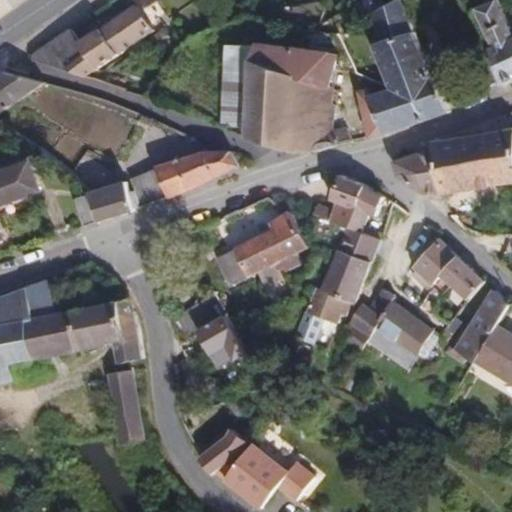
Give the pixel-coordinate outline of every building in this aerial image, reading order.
[(449,104),(439,75),(435,76),(427,56),(405,0),(394,0),(389,2),(388,0),(363,0),(358,4),(364,13),(370,16),(373,10),(377,13),(382,42),(378,44),(388,70),(394,89),(408,127),(452,111),(449,104)] [(495,3),(493,0),(474,0),(479,10),(495,3)] [(511,81),(511,25),(501,0),(495,3),(479,10),(496,48),(492,50),(494,55),(501,84),(502,86),(511,81)] [(84,77),(153,32),(136,7),(80,43),(71,29),(61,36),(32,56),(32,61),(84,77)] [(254,59),(260,44),(228,46),(224,99),(251,101),(254,59)] [(355,143),(349,129),(334,132),(338,105),(333,103),(335,89),(331,88),(341,55),(260,44),(254,59),(251,101),(248,131),(248,138),(286,151),(320,152),(355,143)] [(442,73),(434,54),(427,56),(435,76),(439,75),(442,73)] [(501,84),(494,55),(477,61),(486,90),(501,84)] [(0,113),(45,82),(5,72),(0,75),(0,113)] [(408,127),(394,89),(374,96),(372,89),(362,92),(369,114),(371,138),(408,127)] [(248,131),(251,101),(224,99),(222,126),(248,131)] [(511,130),(434,143),(435,150),(395,162),(399,176),(418,191),(425,195),(431,195),(443,195),(511,183),(511,130)] [(190,190),(240,166),(233,151),(205,151),(159,166),(160,169),(172,198),(172,197),(190,190)] [(0,240),(4,239),(0,228),(0,205),(42,190),(32,163),(0,174),(0,240)] [(172,198),(160,169),(133,180),(137,192),(141,206),(141,209),(172,198)] [(379,218),(386,197),(368,186),(343,175),(333,200),(339,202),(335,212),(318,206),(315,214),(319,216),(352,228),(360,210),(379,218)] [(132,194),(129,182),(92,193),(92,195),(100,223),(136,211),(136,208),(132,194)] [(141,206),(137,192),(132,194),(136,208),(140,206),(141,206)] [(100,223),(92,195),(78,200),(86,227),(100,223)] [(304,265),(297,255),(312,248),(310,244),(293,211),(289,214),(273,223),(276,230),(237,249),(218,258),(231,287),(241,282),(245,280),(259,273),(268,293),(286,284),(280,272),(285,269),(288,273),(304,265)] [(319,216),(310,244),(336,251),(340,252),(324,290),(320,287),(309,312),(297,338),(316,345),(327,319),(341,324),(345,314),(349,315),(353,303),(358,304),(360,300),(374,262),(384,239),(352,228),(319,216)] [(471,299),(488,281),(441,238),(416,268),(418,271),(434,286),(435,287),(445,296),(454,287),(469,301),(471,299)] [(434,286),(418,271),(413,276),(429,291),(434,286)] [(140,328),(137,316),(130,300),(59,314),(51,281),(0,299),(0,382),(16,379),(13,363),(117,344),(121,365),(144,359),(141,335),(140,328)] [(384,289),(371,308),(383,316),(386,319),(373,337),(352,324),(351,324),(353,325),(349,342),(363,351),(370,342),(409,370),(436,330),(420,319),(416,316),(394,302),(398,297),(384,289)] [(500,325),(511,304),(497,291),(459,351),(468,358),(475,363),(476,363),(477,362),(500,325)] [(214,292),(172,320),(181,344),(192,336),(206,328),(228,314),(214,292)] [(365,304),(352,324),(373,337),(386,319),(383,316),(371,308),(365,304)] [(248,352),(228,317),(201,332),(221,367),(248,352)] [(454,335),(464,322),(457,317),(452,322),(452,323),(450,325),(449,325),(446,329),(451,333),(454,335)] [(511,382),(511,332),(500,325),(477,362),(511,382)] [(454,335),(451,333),(446,329),(441,336),(449,342),(454,335)] [(468,358),(459,351),(456,349),(452,345),(447,352),(463,363),(468,358)] [(146,439),(135,371),(113,375),(125,443),(146,439)] [(353,390),(358,382),(351,377),(345,386),(353,390)] [(247,448),(251,442),(236,430),(232,438),(243,453),(247,448)] [(232,438),(202,459),(212,473),(216,473),(219,471),(228,465),(243,453),(232,438)] [(292,472),(256,444),(235,471),(228,480),(265,509),(275,496),(273,494),(279,486),(281,488),(299,502),(318,477),(299,462),(292,472)] [(228,480),(235,471),(228,465),(219,471),(228,480)] [(155,497),(142,476),(132,483),(145,504),(155,497)] [(275,496),(281,488),(279,486),(273,494),(275,496)]
